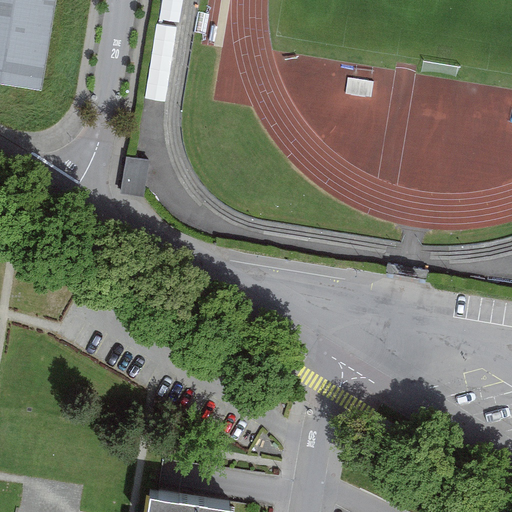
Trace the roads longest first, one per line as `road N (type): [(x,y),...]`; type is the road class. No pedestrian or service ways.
road 1 (residential): [(72,193),(334,345)]
road 2 (track): [(268,0),(274,60),(304,120),(358,168),(403,187)]
road 3 (residential): [(334,345),(511,461)]
road 4 (residential): [(123,0),(101,133),(72,193)]
road 5 (track): [(405,284),(419,190),(455,193),(511,182)]
road 6 (residential): [(334,345),(309,511)]
